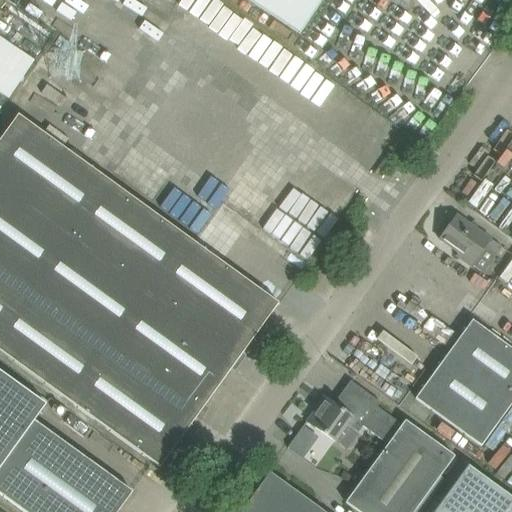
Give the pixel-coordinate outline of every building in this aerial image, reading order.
[(247,0),(300,35),(322,0),(247,0)] [(389,0),(398,5),(404,10),(410,0),(389,0)] [(0,93),(9,99),(35,59),(0,36),(0,93)] [(0,139),(0,352),(159,468),(196,418),(211,397),(265,323),(278,304),(17,115),(0,139)] [(308,260),(328,231),(304,214),(284,244),(308,260)] [(456,257),(470,268),(484,248),(495,256),(500,249),(457,215),(438,238),(459,254),(456,257)] [(448,346),(456,332),(430,317),(422,330),(448,346)] [(415,399),(431,411),(481,447),(511,403),(511,350),(472,321),(415,399)] [(0,495),(23,511),(117,511),(132,493),(33,422),(45,405),(0,372),(0,495)] [(387,445),(345,503),(356,511),(413,511),(454,457),(404,422),(401,426),(376,408),(380,403),(350,382),(333,405),(324,398),(306,423),(334,443),(346,426),(357,434),(362,427),(387,445)] [(509,511),(511,509),(511,499),(467,466),(433,511),(509,511)] [(240,511),(321,511),(269,473),(240,511)]
